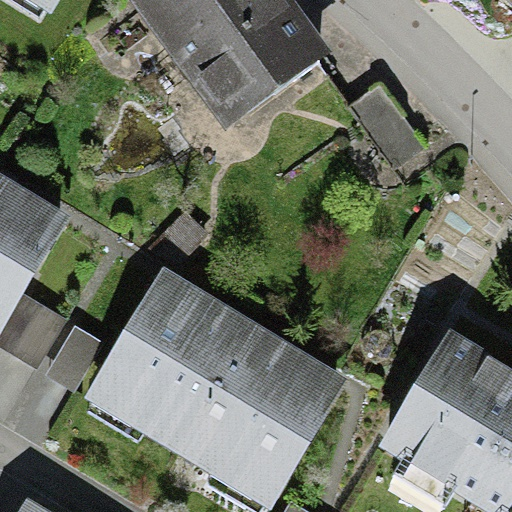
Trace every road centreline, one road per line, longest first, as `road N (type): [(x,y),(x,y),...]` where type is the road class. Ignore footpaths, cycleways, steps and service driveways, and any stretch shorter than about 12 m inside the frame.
road 1 (residential): [(376,0),(511,137)]
road 2 (residential): [(102,511),(0,447)]
